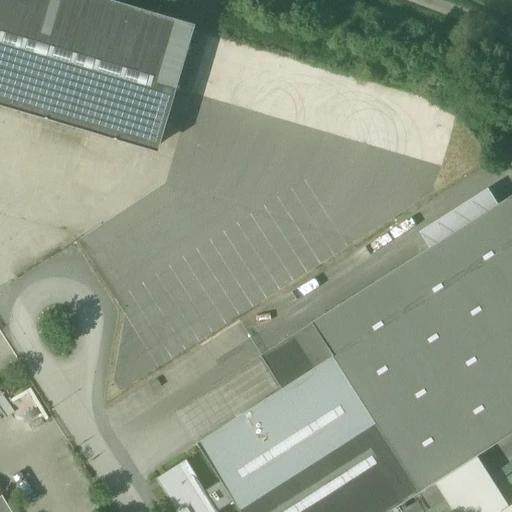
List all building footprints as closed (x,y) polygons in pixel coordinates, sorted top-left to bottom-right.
[(0,0),(0,102),(39,114),(38,118),(62,126),(64,121),(85,128),(84,132),(108,139),(109,135),(155,148),(173,90),(186,43),(190,31),(166,24),(168,20),(144,13),(143,17),(121,10),(122,6),(100,0),(98,0),(97,3),(85,0),(0,0)] [(198,47),(186,43),(173,90),(184,93),(198,47)] [(115,361),(123,390),(382,222),(367,227),(366,221),(379,218),(373,208),(375,214),(358,219),(351,195),(359,190),(355,176),(338,149),(333,132),(316,136),(315,133),(306,139),(299,128),(313,118),(255,135),(248,111),(238,118),(241,127),(151,185),(161,218),(172,235),(147,251),(161,302),(130,322),(143,343),(115,361)] [(420,233),(430,249),(499,205),(489,189),(420,233)] [(236,501),(242,511),(390,511),(511,435),(511,196),(499,205),(430,249),(314,323),(335,357),(283,390),(199,444),(223,481),(236,501)] [(314,323),(262,356),(283,390),(335,357),(314,323)] [(218,511),(205,492),(188,465),(163,481),(182,511),(218,511)] [(218,511),(236,501),(223,481),(205,492),(218,511)] [(10,511),(1,496),(0,496),(0,511),(10,511)]
